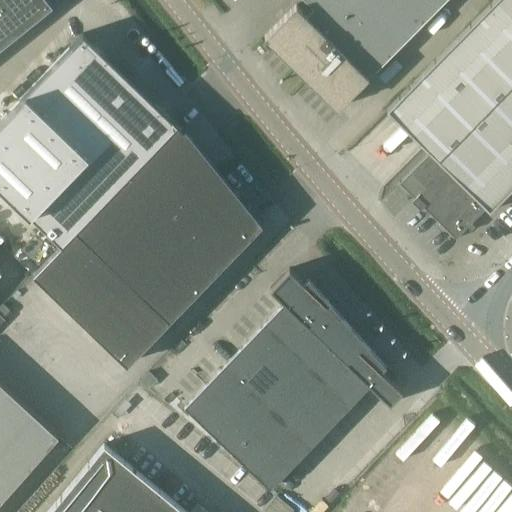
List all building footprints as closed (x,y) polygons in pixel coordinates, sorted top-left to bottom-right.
[(0,0),(0,47),(52,6),(46,0),(0,0)] [(336,109),(443,0),(304,0),(313,8),(305,15),(295,5),(264,37),(296,69),(299,65),(307,74),(304,77),(336,109)] [(489,211),(511,187),(511,0),(494,0),(386,110),(395,118),(364,149),(455,239),(466,228),(469,232),(474,227),(470,223),(485,208),(489,211)] [(0,121),(0,195),(56,248),(174,126),(85,35),(0,121)] [(182,130),(176,124),(174,126),(56,248),(32,274),(126,364),(247,239),(248,240),(251,237),(250,236),(262,224),(249,209),(250,208),(248,205),(247,205),(185,128),(182,130)] [(323,302),(304,285),(305,284),(289,269),(269,289),(283,303),(184,406),(269,487),(368,384),(389,404),(402,391),(381,371),(385,365),(327,298),(323,302)] [(0,495),(57,424),(0,378),(0,495)] [(186,511),(103,443),(46,511),(186,511)]
